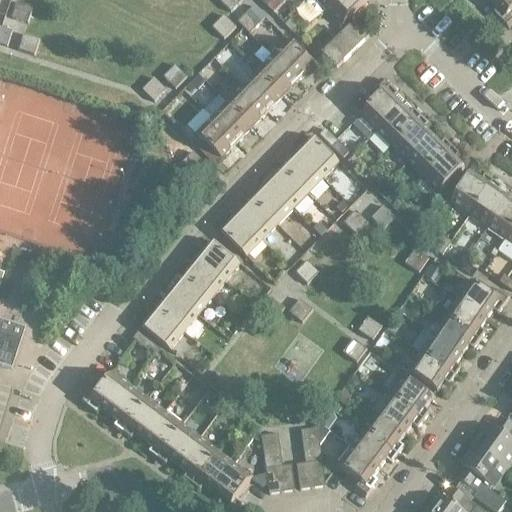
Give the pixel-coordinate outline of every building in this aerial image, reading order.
[(237,8),(228,0),(221,0),(219,3),(231,14),(237,8)] [(240,0),(228,0),(237,8),(243,2),(240,0)] [(264,0),(262,3),(268,8),(275,0),(264,0)] [(286,3),(282,0),(275,0),(268,8),(274,15),(286,3)] [(309,0),(309,5),(309,8),(312,12),(315,14),(319,15),(323,14),(326,12),(327,12),(338,0),(309,0)] [(338,0),(327,12),(342,28),(351,20),(368,3),(365,0),(338,0)] [(511,13),(511,0),(493,0),(490,3),(498,11),(494,15),(509,30),(511,27),(511,14),(511,13)] [(25,7),(17,4),(12,20),(20,23),(25,7)] [(33,9),(25,7),(20,23),(28,25),(33,9)] [(256,30),(262,24),(250,12),(244,19),(256,30)] [(230,24),(224,18),(213,30),(219,36),(230,24)] [(249,36),(256,30),(244,19),(238,24),(244,30),(249,36)] [(369,39),(354,23),(322,55),(337,71),(369,39)] [(230,24),(219,36),(225,41),(236,29),(230,24)] [(0,28),(0,37),(10,41),(13,33),(3,29),(0,28)] [(24,36),(21,44),(37,50),(40,42),(24,36)] [(10,41),(0,37),(0,46),(7,49),(10,41)] [(288,42),(273,58),(299,83),(314,68),(288,42)] [(37,50),(21,44),(19,52),(35,58),(37,50)] [(299,83),(273,58),(257,73),(283,99),(299,83)] [(176,67),(164,79),(170,85),(182,73),(176,67)] [(182,73),(170,85),(176,91),(188,79),(182,73)] [(283,99),(257,73),(242,89),(268,114),(283,99)] [(167,92),(155,80),(149,86),(161,98),(167,92)] [(380,98),(360,118),(376,134),(402,108),(394,101),(398,96),(383,82),(374,91),(380,98)] [(161,98),(149,86),(143,92),(155,104),(161,98)] [(268,114),(242,89),(227,104),(252,130),(268,114)] [(252,130),(227,104),(211,120),(237,146),(252,130)] [(409,116),(402,108),(376,134),(392,149),(421,119),(414,112),(409,116)] [(429,126),(421,119),(392,149),(407,164),(433,139),(425,131),(429,126)] [(237,146),(211,120),(196,136),(222,161),(237,146)] [(320,137),(332,149),(337,143),(326,131),(320,137)] [(313,139),(298,155),(324,181),(339,165),(316,141),(313,139)] [(441,147),(433,139),(407,164),(423,180),(452,149),(445,142),(441,147)] [(349,155),(337,143),(332,149),(343,161),(349,155)] [(460,157),(452,149),(423,180),(439,196),(464,170),(456,161),(460,157)] [(193,154),(193,155),(183,165),(201,182),(211,172),(193,154)] [(324,181),(298,155),(282,170),(308,196),(324,181)] [(308,196),(282,170),(267,186),(293,212),(308,196)] [(471,176),(451,205),(469,218),(493,184),(484,178),(481,183),(471,176)] [(502,189),(493,184),(469,218),(487,230),(508,201),(498,194),(502,189)] [(293,212),(267,186),(252,202),(278,227),(293,212)] [(154,201),(133,194),(132,199),(130,205),(150,211),(154,201)] [(511,203),(508,201),(487,230),(506,243),(511,233),(511,203)] [(278,227),(252,202),(236,218),(262,243),(278,227)] [(343,204),(337,210),(342,215),(348,208),(343,204)] [(372,220),(372,221),(378,226),(390,214),(384,208),(372,220)] [(356,213),(344,225),(350,231),(362,219),(356,213)] [(390,214),(378,226),(384,232),(396,220),(390,214)] [(262,243),(236,218),(221,233),(247,259),(262,243)] [(356,237),(368,225),(362,219),(350,231),(356,237)] [(320,224),(314,230),(321,237),(327,231),(320,224)] [(511,233),(506,243),(499,253),(511,261),(511,233)] [(439,234),(429,248),(436,253),(445,239),(439,234)] [(443,258),(452,244),(445,239),(436,253),(443,258)] [(240,266),(212,244),(198,260),(226,284),(240,266)] [(422,257),(415,252),(406,266),(412,271),(422,257)] [(419,275),(429,261),(422,257),(412,271),(419,275)] [(226,284),(198,260),(184,278),(212,301),(226,284)] [(313,269),(307,263),(295,275),(301,281),(313,269)] [(319,275),(313,269),(301,281),(307,287),(319,275)] [(511,282),(505,277),(500,284),(511,292),(511,282)] [(212,301),(184,278),(170,295),(199,318),(212,301)] [(494,299),(470,282),(457,301),(487,322),(494,313),(498,316),(510,299),(499,291),(494,299)] [(199,318),(170,295),(157,312),(185,335),(199,318)] [(437,313),(445,319),(480,343),(486,335),(481,331),(487,322),(457,301),(449,295),(437,313)] [(272,300),(261,313),(268,318),(279,305),(272,300)] [(313,312),(300,302),(295,308),(308,319),(313,312)] [(279,305),(268,318),(275,324),(285,311),(279,305)] [(290,315),(303,325),(308,319),(295,308),(290,315)] [(185,335),(157,312),(143,329),(171,352),(185,335)] [(369,319),(364,326),(378,336),(383,329),(370,320),(369,319)] [(480,343),(445,319),(433,337),(463,358),(469,348),(474,352),(480,343)] [(0,369),(13,374),(25,336),(26,336),(26,335),(26,334),(26,332),(0,323),(0,369)] [(378,336),(364,326),(359,333),(373,343),(378,336)] [(133,341),(146,351),(152,345),(139,334),(133,341)] [(463,358),(433,337),(420,355),(455,379),(461,370),(456,367),(463,358)] [(354,341),(353,342),(344,355),(350,360),(360,346),(354,341)] [(165,355),(152,345),(146,351),(159,362),(165,355)] [(360,346),(350,360),(357,365),(362,358),(367,351),(360,346)] [(455,379),(420,355),(408,373),(437,394),(444,384),(449,387),(455,379)] [(81,402),(96,414),(97,415),(101,410),(110,417),(131,387),(113,374),(96,397),(89,392),(81,402)] [(208,388),(215,393),(225,379),(218,374),(208,388)] [(232,384),(225,379),(215,393),(222,398),(223,397),(232,384)] [(404,380),(390,397),(423,423),(430,414),(425,411),(432,401),(404,380)] [(149,400),(131,387),(110,417),(119,424),(115,428),(124,435),(149,400)] [(343,393),(337,401),(343,406),(349,398),(343,393)] [(423,423),(390,397),(377,414),(406,436),(412,427),(417,431),(423,423)] [(166,413),(149,400),(124,435),(132,441),(136,436),(145,443),(166,413)] [(184,427),(166,413),(145,443),(154,450),(150,454),(158,460),(184,427)] [(327,414),(319,425),(327,432),(336,421),(327,414)] [(406,436),(377,414),(370,424),(364,419),(358,427),(398,457),(404,449),(399,445),(406,436)] [(491,428),(476,448),(507,469),(511,462),(511,426),(505,422),(500,430),(495,431),(491,428)] [(201,440),(184,427),(158,460),(166,467),(170,462),(179,469),(201,440)] [(398,457),(358,427),(352,435),(358,439),(351,449),(380,471),(387,462),(391,466),(398,457)] [(319,439),(318,431),(301,433),(303,441),(319,439)] [(262,438),(262,439),(263,447),(280,444),(279,436),(262,438)] [(320,447),(319,439),(303,441),(304,449),(320,447)] [(219,453),(201,440),(179,469),(188,475),(184,480),(192,487),(219,453)] [(281,452),(280,444),(263,447),(264,455),(281,452)] [(321,455),(320,447),(304,449),(305,457),(321,455)] [(507,469),(476,448),(462,468),(467,471),(467,475),(461,483),(478,495),(474,500),(491,511),(500,511),(506,505),(488,492),(491,488),(492,489),(507,469)] [(380,471),(351,449),(337,467),(361,485),(355,492),(366,500),(376,486),(378,483),(373,480),(380,471)] [(282,461),(281,452),(264,455),(265,463),(282,461)] [(236,466),(219,453),(192,487),(201,493),(205,488),(214,495),(236,466)] [(323,463),(321,455),(305,457),(306,465),(310,465),(323,463)] [(283,469),(282,461),(265,463),(266,471),(279,469),(283,469)] [(326,489),(323,463),(310,465),(313,490),(326,489)] [(313,490),(310,465),(306,465),(297,467),(300,492),(313,490)] [(254,479),(236,466),(214,495),(222,501),(219,506),(226,511),(240,511),(243,508),(236,502),(254,479)] [(292,467),(283,469),(279,469),(283,495),(296,493),(292,467)] [(283,495),(279,469),(266,471),(270,497),(283,495)] [(429,511),(482,511),(456,492),(449,500),(445,501),(441,497),(429,511)]
